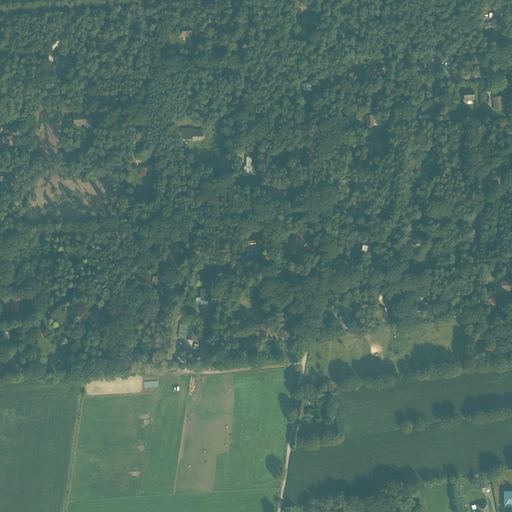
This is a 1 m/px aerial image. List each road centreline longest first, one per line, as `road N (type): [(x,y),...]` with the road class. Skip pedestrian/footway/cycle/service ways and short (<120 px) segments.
road 1 (track): [(0,238),(327,212)]
road 2 (track): [(278,511),(315,285)]
road 3 (track): [(327,212),(364,0)]
road 4 (track): [(205,0),(0,16)]
road 5 (track): [(315,285),(511,262)]
road 6 (track): [(17,237),(38,108)]
